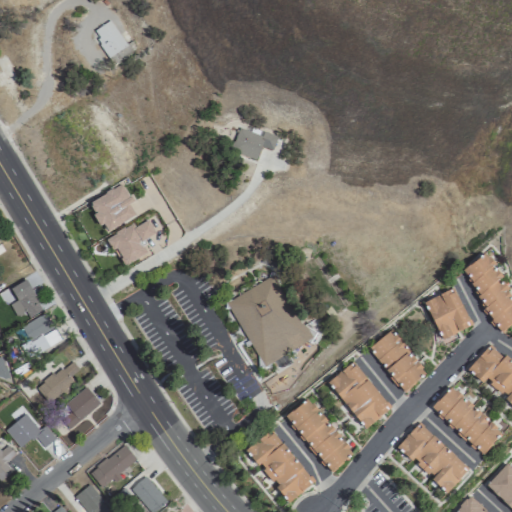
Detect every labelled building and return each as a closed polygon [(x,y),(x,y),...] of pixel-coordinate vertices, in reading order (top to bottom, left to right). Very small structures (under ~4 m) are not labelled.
[(91,32),(111,64),(130,52),(110,20),(91,32)] [(108,159),(124,151),(109,123),(102,126),(94,110),(75,119),(87,144),(98,139),(108,159)] [(276,136),(238,126),(231,152),(256,159),(259,147),(272,150),(276,136)] [(134,215),(128,204),(131,202),(121,184),(87,203),(104,233),(134,215)] [(147,254),(141,240),(154,234),(147,220),(134,226),(132,224),(106,237),(121,267),(147,254)] [(511,322),(511,291),(480,256),(457,276),(505,329),(511,322)] [(226,300),(261,367),(310,342),(276,275),(226,300)] [(9,303),(17,316),(24,312),(28,318),(43,307),(24,280),(10,289),(16,298),(9,303)] [(423,302),(441,340),(471,326),(453,287),(423,302)] [(60,340),(54,328),(52,329),(44,314),(20,327),(27,341),(19,345),(26,358),(60,340)] [(368,347),(400,393),(427,374),(395,328),(368,347)] [(511,407),(511,361),(490,342),(467,368),(511,407)] [(82,378),(69,361),(34,388),(46,404),(82,378)] [(352,361),(326,383),(365,430),(391,408),(352,361)] [(503,433),(453,384),(430,407),(481,456),(503,433)] [(70,415),(63,421),(69,428),(99,403),(86,387),(63,406),(70,415)] [(330,473),(354,453),(308,397),(284,417),(330,473)] [(43,426),(38,430),(25,414),(5,430),(20,448),(35,436),(44,446),(53,438),(43,426)] [(469,468),(418,422),(395,448),(446,493),(469,468)] [(314,482),(271,429),(245,450),(287,503),(314,482)] [(89,473),(102,488),(136,459),(122,443),(89,473)] [(4,462),(14,455),(8,445),(0,450),(0,480),(11,472),(4,462)] [(511,510),(511,470),(504,463),(484,485),(511,510)] [(154,511),(167,501),(145,476),(130,489),(150,511),(154,511)] [(75,494),(86,511),(108,511),(91,484),(75,494)] [(487,511),(469,495),(452,511),(487,511)]
